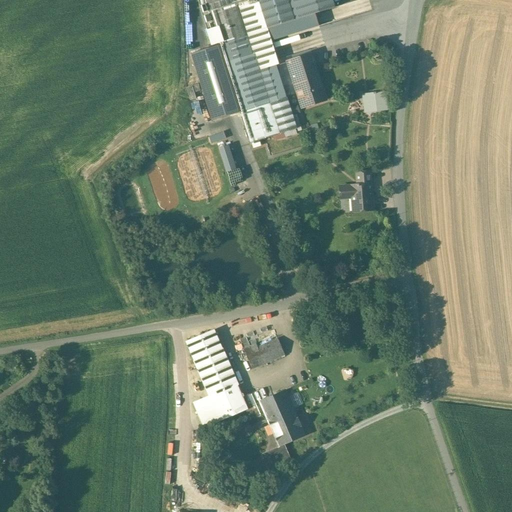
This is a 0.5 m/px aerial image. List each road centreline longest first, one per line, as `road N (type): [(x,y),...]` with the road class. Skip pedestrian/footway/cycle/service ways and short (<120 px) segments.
road 1 (unclassified): [(406,279),(0,354)]
road 2 (unclassified): [(421,0),(397,173),(406,279)]
road 3 (unclassified): [(406,279),(425,395),(464,511)]
